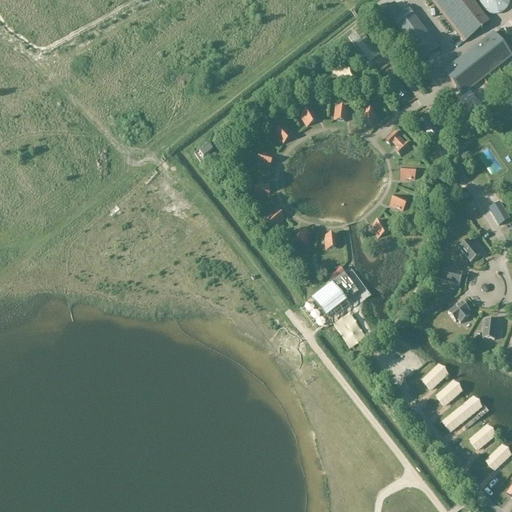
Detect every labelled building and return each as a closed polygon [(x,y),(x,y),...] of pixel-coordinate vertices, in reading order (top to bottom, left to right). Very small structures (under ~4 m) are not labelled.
[(430,0),(463,43),(488,23),(470,0),(430,0)] [(504,12),(505,11),(506,10),(507,9),(508,8),(508,6),(509,5),(509,4),(509,2),(509,1),(509,0),(479,0),(479,2),(479,3),(480,4),(480,6),(481,7),(481,8),(482,10),(483,11),(484,12),(485,13),(486,14),(488,14),(489,15),(490,15),(492,16),(493,16),(495,16),(496,16),(498,15),(499,15),(500,15),(502,14),(503,13),(504,12)] [(439,51),(408,11),(392,23),(423,63),(439,51)] [(351,38),(369,63),(380,55),(362,30),(351,38)] [(462,96),(511,58),(493,33),(492,34),(447,70),(444,73),(443,72),(443,73),(453,86),(457,90),(461,95),(462,97),(462,96)] [(321,71),(327,79),(335,73),(330,65),(321,71)] [(306,78),(309,84),(317,80),(314,74),(306,78)] [(399,101),(407,95),(391,76),(384,83),(399,101)] [(333,122),(346,123),(348,109),(335,108),(333,122)] [(306,128),(317,122),(311,109),(299,116),(306,128)] [(361,125),(374,126),(376,112),(363,111),(361,125)] [(432,144),(440,137),(425,118),(417,125),(432,144)] [(282,146),(291,137),(282,127),(272,136),(282,146)] [(384,141),(401,159),(411,149),(394,132),(384,141)] [(269,170),(272,157),(259,154),(255,166),(269,170)] [(401,168),(400,181),(414,182),(415,169),(401,168)] [(269,197),(268,184),(254,185),(255,198),(269,197)] [(389,208),(402,213),(407,201),(394,195),(389,208)] [(285,221),(276,211),(265,221),(274,231),(285,221)] [(377,240),(389,233),(382,221),(370,227),(377,240)] [(307,247),(311,234),(299,230),(294,243),(307,247)] [(337,236),(324,237),(325,251),(338,250),(337,236)] [(467,241),(458,249),(470,264),(480,257),(467,241)] [(462,275),(443,270),(440,282),(459,287),(462,275)] [(340,312),(359,298),(347,282),(341,287),(339,285),(327,294),(329,297),(328,297),(340,312)] [(469,312),(462,303),(448,314),(455,324),(457,322),(460,325),(469,317),(467,314),(469,312)] [(496,322),(484,321),(482,340),(494,342),(496,322)] [(438,366),(421,381),(430,393),(448,377),(438,366)] [(453,383),(435,398),(444,409),(462,394),(453,383)] [(472,398),(442,424),(451,435),(482,409),(472,398)] [(486,427),(468,441),(477,453),(495,439),(486,427)] [(502,446),(485,462),(495,473),(511,457),(502,446)]
